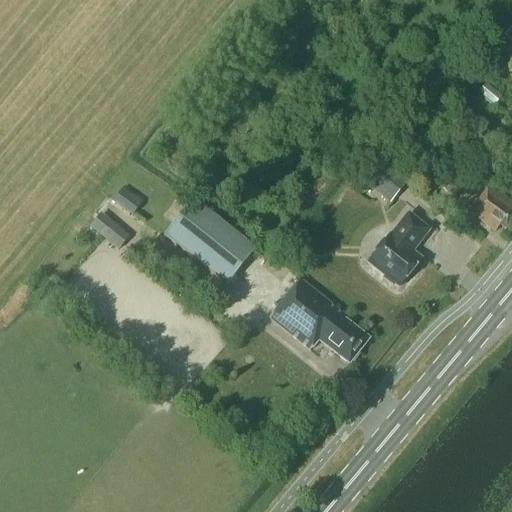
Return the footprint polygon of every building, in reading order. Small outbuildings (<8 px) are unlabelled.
[(511,19),(502,32),(491,23),(484,32),(500,44),(504,37),(511,43),(511,19)] [(286,26),(287,59),(298,59),(297,26),(286,26)] [(406,182),(378,160),(361,181),(389,204),(406,182)] [(459,192),(438,177),(429,190),(449,205),(459,192)] [(117,201),(138,214),(148,200),(126,186),(117,201)] [(497,230),(501,233),(511,219),(511,216),(508,214),(511,209),(511,207),(488,188),(467,214),(493,235),(497,230)] [(252,250),(189,201),(161,236),(224,286),(252,250)] [(126,237),(98,214),(88,227),(116,250),(126,237)] [(399,288),(420,261),(411,253),(428,232),(408,216),(391,237),(389,236),(368,263),(385,277),(384,279),(393,286),(394,284),(399,288)] [(319,344),(348,368),(367,344),(344,324),(347,321),(301,283),(269,322),(310,355),(319,344)]
